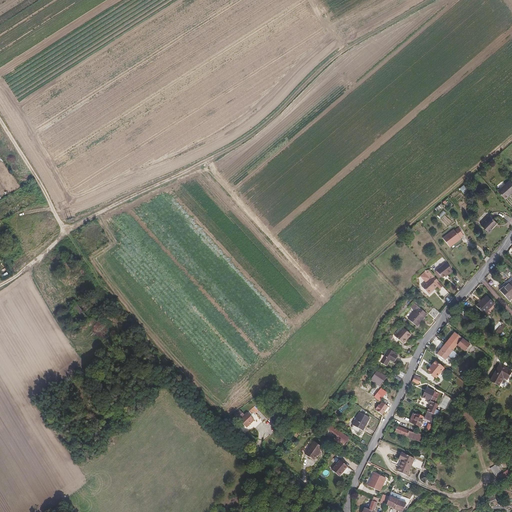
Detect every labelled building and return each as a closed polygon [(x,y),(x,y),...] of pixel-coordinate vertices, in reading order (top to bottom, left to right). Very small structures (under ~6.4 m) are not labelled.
[(504,200),(507,197),(511,192),(511,186),(508,182),(497,192),(504,200)] [(487,227),(494,222),(488,215),(478,223),(485,232),(489,229),(487,227)] [(441,239),(448,249),(459,240),(459,239),(462,236),(456,228),(441,239)] [(436,273),(442,280),(446,276),(447,277),(452,273),(445,265),(436,273)] [(496,289),(505,299),(511,293),(511,281),(509,278),(496,289)] [(444,289),(434,279),(422,289),(429,297),(435,292),(438,289),(441,292),(444,289)] [(475,306),(482,314),(492,303),(485,296),(475,306)] [(73,299),(69,302),(84,323),(88,319),(73,299)] [(423,310),(418,305),(415,308),(417,310),(409,319),(417,326),(426,318),(423,315),(426,313),(423,310)] [(495,333),(496,334),(502,329),(497,324),(490,330),(494,334),(495,333)] [(397,339),(393,343),(399,349),(403,344),(407,348),(415,339),(407,332),(399,341),(397,339)] [(453,333),(444,344),(451,350),(455,345),(459,348),(461,345),(466,350),(469,345),(453,333)] [(451,350),(444,344),(436,354),(443,360),(451,350)] [(380,362),(386,366),(390,361),(394,364),(399,357),(395,355),(396,353),(390,349),(380,362)] [(425,371),(434,379),(442,369),(433,362),(425,371)] [(498,365),(488,380),(496,386),(501,378),(504,380),(510,372),(504,368),(503,369),(498,365)] [(369,379),(378,386),(384,376),(375,370),(369,379)] [(413,377),(411,383),(417,385),(419,380),(413,377)] [(377,387),(371,396),(380,403),(386,393),(377,387)] [(431,402),(426,412),(434,416),(437,417),(439,411),(436,409),(438,405),(435,404),(439,394),(427,389),(425,394),(424,393),(422,398),(431,402)] [(378,413),(382,416),(387,409),(383,406),(378,413)] [(250,415),(247,412),(243,417),(238,412),(236,415),(235,414),(232,416),(245,429),(253,421),(248,417),(250,415)] [(434,416),(426,412),(425,412),(424,413),(426,414),(423,419),(431,422),(434,416)] [(354,426),(360,430),(363,432),(371,419),(362,413),(354,426)] [(418,427),(419,427),(423,420),(421,420),(422,418),(417,415),(417,416),(413,414),(411,419),(414,421),(413,425),(418,427)] [(335,439),(338,441),(343,436),(330,426),(327,430),(337,437),(335,439)] [(397,427),(394,433),(414,441),(417,435),(397,427)] [(343,436),(338,441),(343,445),(347,439),(343,436)] [(322,450),(314,443),(305,456),(313,463),(322,450)] [(400,454),(395,466),(398,468),(396,472),(405,476),(413,460),(400,454)] [(331,472),(339,478),(347,467),(338,461),(331,472)] [(497,465),(491,469),(495,476),(501,472),(497,465)] [(368,486),(380,491),(385,478),(374,473),(368,486)] [(373,497),(361,493),(360,497),(372,501),(373,497)] [(381,501),(387,503),(389,498),(383,495),(381,500),(381,501)] [(373,511),(379,499),(374,497),(372,502),(370,501),(368,505),(370,507),(369,511),(364,509),(362,511),(373,511)] [(394,510),(397,502),(389,498),(387,503),(386,506),(394,510)] [(402,511),(405,505),(397,502),(394,510),(394,511),(396,511),(402,511)]
